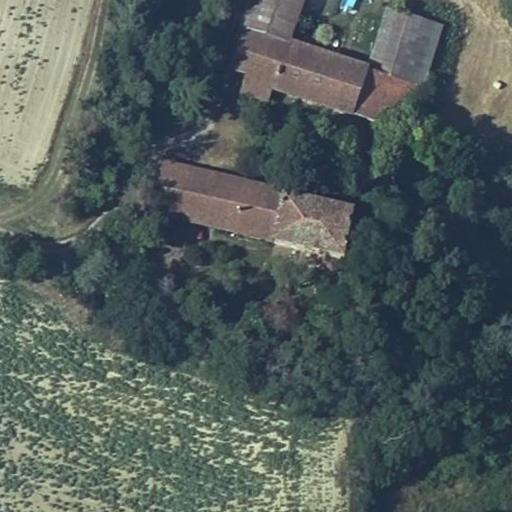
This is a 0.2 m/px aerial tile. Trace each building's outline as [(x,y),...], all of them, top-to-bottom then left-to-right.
[(325,18),(276,0),(273,0),(255,46),(262,50),(271,53),(267,64),(421,123),(444,62),(388,41),(381,58),(319,35),(325,18)] [(276,0),(325,18),(332,0),(276,0)] [(407,0),(406,0),(388,41),(444,62),(459,19),(407,0)] [(219,220),(230,170),(174,156),(163,208),(219,220)] [(368,205),(230,170),(219,220),(358,253),(368,205)]
